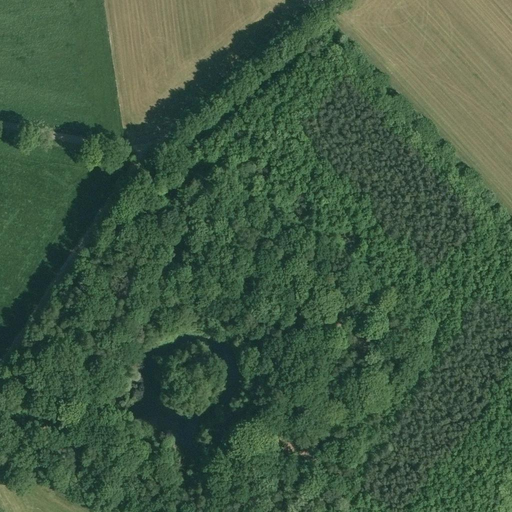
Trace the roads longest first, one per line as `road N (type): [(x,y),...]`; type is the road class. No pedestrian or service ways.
road 1 (unclassified): [(0,124),(90,143),(152,142),(329,0)]
road 2 (track): [(152,142),(0,369)]
